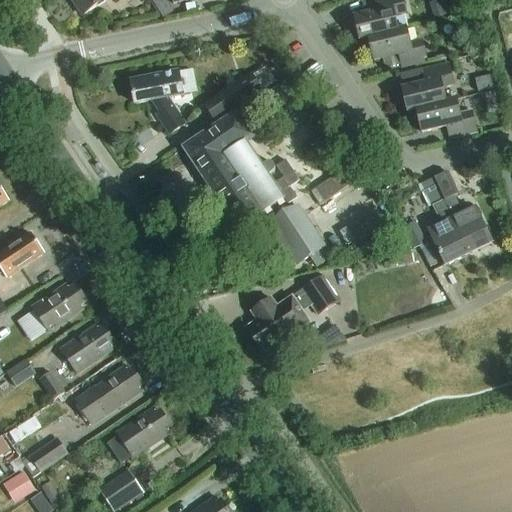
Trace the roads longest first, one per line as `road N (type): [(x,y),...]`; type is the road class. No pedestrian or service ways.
road 1 (tertiary): [(297,511),(8,85)]
road 2 (residential): [(281,0),(400,157),(511,141)]
road 3 (residential): [(58,56),(274,0)]
